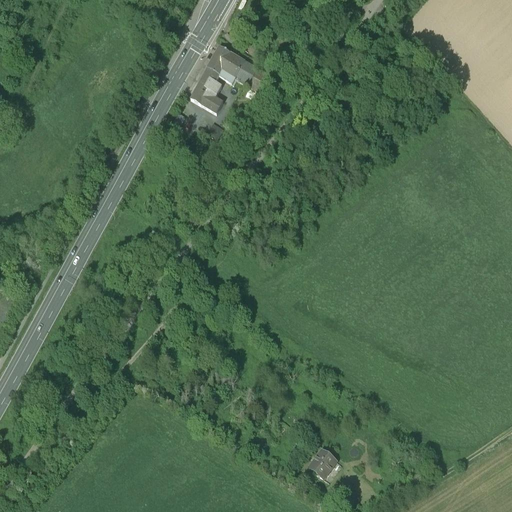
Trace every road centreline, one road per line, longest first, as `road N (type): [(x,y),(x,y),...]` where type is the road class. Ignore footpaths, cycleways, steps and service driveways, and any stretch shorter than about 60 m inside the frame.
road 1 (primary): [(220,0),(0,392)]
road 2 (track): [(402,24),(194,287)]
road 3 (track): [(15,507),(194,287)]
road 4 (track): [(511,154),(402,24),(422,0)]
road 5 (track): [(0,134),(72,0)]
road 6 (track): [(511,434),(385,511)]
